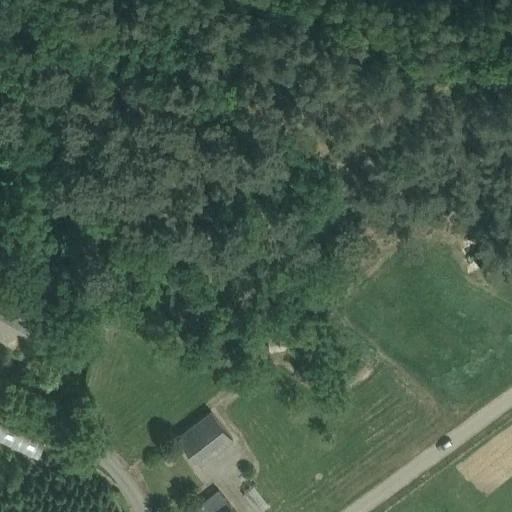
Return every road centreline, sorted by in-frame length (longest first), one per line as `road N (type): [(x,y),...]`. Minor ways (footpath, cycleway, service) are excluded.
road 1 (unclassified): [(352,511),(511,393)]
road 2 (unclassified): [(143,511),(117,467),(0,404)]
